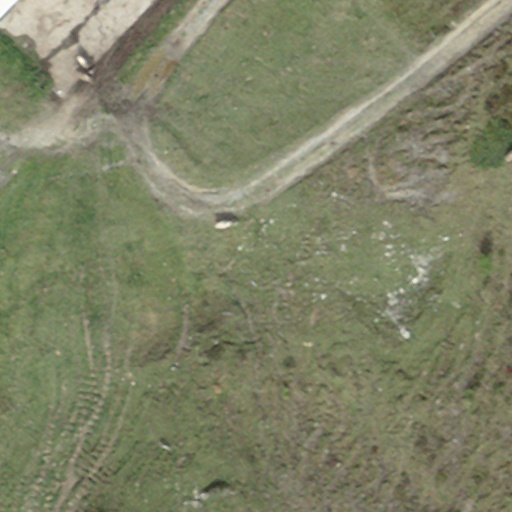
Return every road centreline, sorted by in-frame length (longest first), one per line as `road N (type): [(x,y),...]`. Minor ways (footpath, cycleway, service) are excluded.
road 1 (track): [(502,0),(330,141),(250,191),(200,202),(168,190),(141,155),(131,117)]
road 2 (track): [(210,0),(141,88),(131,117)]
